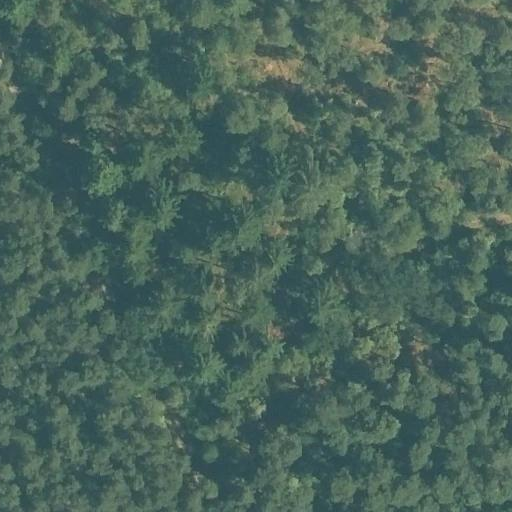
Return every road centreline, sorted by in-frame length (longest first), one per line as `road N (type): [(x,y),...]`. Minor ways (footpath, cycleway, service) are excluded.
road 1 (track): [(211,511),(0,57)]
road 2 (track): [(511,222),(479,231),(389,298),(312,325),(207,388),(179,439)]
road 3 (track): [(405,287),(246,0)]
